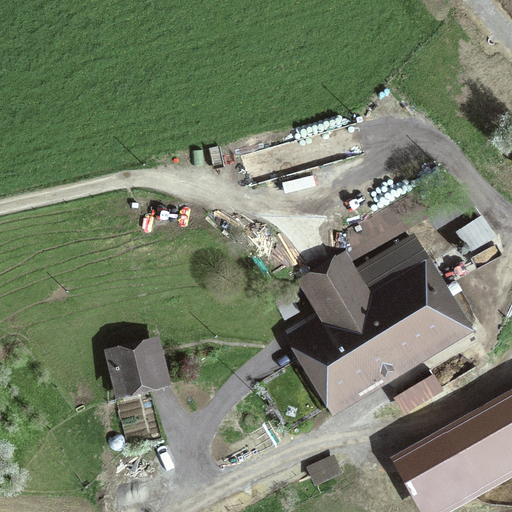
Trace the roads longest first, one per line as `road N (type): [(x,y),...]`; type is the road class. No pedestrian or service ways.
road 1 (track): [(511,217),(442,152),(413,144),(303,201),(148,178),(0,208)]
road 2 (unclassified): [(181,511),(285,454),(436,418),(511,367)]
road 3 (track): [(191,505),(191,464),(205,423),(243,376),(284,348)]
road 4 (track): [(436,418),(425,458),(433,482),(494,511)]
